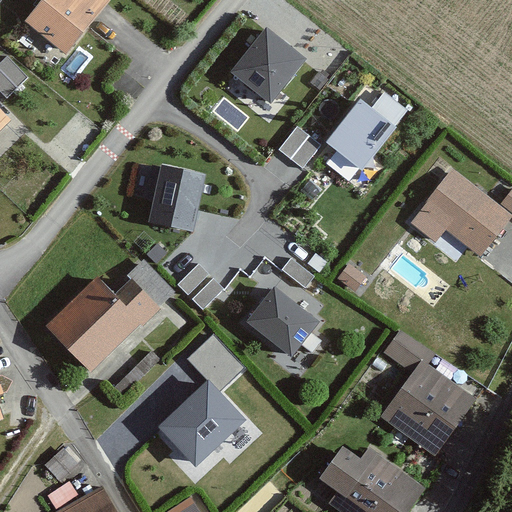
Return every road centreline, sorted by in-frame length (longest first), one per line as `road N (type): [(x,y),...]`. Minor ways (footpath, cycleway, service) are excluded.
road 1 (residential): [(231,0),(0,289)]
road 2 (residential): [(0,305),(125,511)]
road 3 (unknown): [(168,78),(287,181)]
road 4 (residential): [(455,511),(511,388)]
